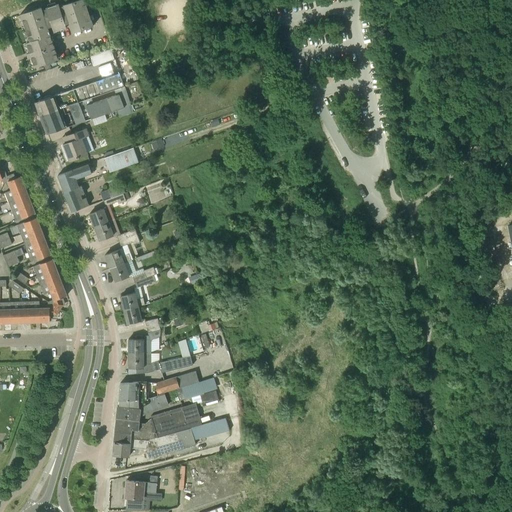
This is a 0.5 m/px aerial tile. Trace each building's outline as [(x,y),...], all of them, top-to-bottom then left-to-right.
[(41,7),(20,14),(29,41),(26,43),(29,52),(26,53),(28,59),(31,58),(34,68),(58,60),(48,28),(52,27),(54,32),(66,28),(65,25),(70,23),(73,33),(93,26),(84,0),(78,0),(63,5),(64,6),(59,8),(58,4),(46,8),(46,9),(42,11),(41,7)] [(91,56),(94,66),(114,59),(111,49),(91,56)] [(73,72),(85,67),(83,61),(71,66),(73,72)] [(110,63),(98,67),(102,79),(114,76),(110,63)] [(87,100),(117,90),(124,87),(119,74),(114,76),(102,79),(35,102),(40,115),(60,109),(87,100)] [(105,114),(117,110),(130,106),(124,87),(117,90),(119,94),(88,105),(87,100),(60,109),(66,127),(95,118),(105,114)] [(130,106),(117,110),(119,117),(133,112),(130,106)] [(60,109),(40,115),(47,134),(66,127),(60,109)] [(105,114),(95,118),(97,124),(107,121),(105,114)] [(74,141),(63,145),(69,161),(88,154),(82,139),(89,136),(86,129),(71,134),(74,141)] [(161,139),(152,142),(154,149),(164,146),(161,139)] [(104,158),(109,172),(137,162),(133,148),(114,155),(106,158),(104,158)] [(64,192),(79,187),(76,179),(94,172),(91,163),(58,176),(64,192)] [(7,176),(4,183),(6,182),(9,191),(24,185),(21,176),(15,178),(14,174),(7,176)] [(108,188),(111,197),(125,192),(122,183),(108,188)] [(24,185),(9,191),(5,193),(8,202),(28,195),(24,185)] [(82,185),(79,187),(64,192),(72,212),(90,205),(82,185)] [(106,206),(118,201),(119,204),(126,201),(126,200),(130,199),(127,191),(125,192),(111,197),(104,200),(106,206)] [(28,195),(8,202),(12,211),(31,204),(28,195)] [(31,204),(12,211),(15,221),(35,213),(31,204)] [(94,228),(111,221),(115,220),(111,208),(104,211),(103,209),(89,214),(94,228)] [(17,225),(21,234),(40,226),(37,218),(17,225)] [(115,220),(111,221),(94,228),(99,241),(116,234),(117,235),(120,234),(115,220)] [(40,226),(21,234),(24,243),(44,236),(40,226)] [(117,236),(120,241),(137,234),(135,229),(117,236)] [(0,241),(10,238),(7,232),(0,235),(0,241)] [(122,246),(126,245),(127,244),(133,242),(134,244),(140,242),(137,234),(120,241),(122,246)] [(44,236),(24,243),(28,253),(47,245),(44,236)] [(10,238),(0,241),(0,247),(1,249),(12,244),(10,238)] [(47,245),(28,253),(32,262),(51,254),(47,245)] [(131,260),(129,254),(125,255),(123,248),(105,255),(110,268),(124,263),(131,260)] [(5,261),(17,256),(15,251),(3,255),(5,261)] [(136,262),(156,256),(154,251),(134,257),(136,262)] [(17,256),(5,261),(8,267),(19,262),(17,256)] [(33,267),(37,276),(56,268),(53,259),(33,267)] [(124,263),(110,268),(115,281),(129,276),(124,263)] [(135,281),(153,275),(156,273),(154,267),(144,271),(144,272),(133,276),(135,281)] [(56,268),(37,276),(40,285),(60,277),(56,268)] [(14,277),(20,280),(23,275),(18,271),(14,277)] [(192,285),(199,282),(197,274),(189,277),(192,285)] [(23,275),(20,280),(25,284),(28,279),(23,275)] [(153,275),(135,281),(137,287),(155,281),(153,275)] [(60,277),(40,285),(44,294),(51,292),(63,287),(60,277)] [(15,290),(18,284),(13,281),(9,286),(15,290)] [(23,288),(18,284),(15,290),(20,293),(23,288)] [(63,287),(51,292),(54,299),(47,301),(59,309),(62,305),(61,301),(62,301),(61,298),(67,296),(63,287)] [(120,296),(124,310),(138,306),(145,304),(143,297),(137,299),(135,293),(120,296)] [(31,322),(30,301),(20,302),(21,323),(31,322)] [(40,322),(40,308),(39,301),(30,301),(31,322),(40,322)] [(59,309),(47,301),(48,308),(40,308),(40,322),(50,322),(50,316),(53,316),(53,314),(56,314),(59,309)] [(11,323),(10,302),(0,302),(1,323),(11,323)] [(21,323),(20,302),(10,302),(11,323),(21,323)] [(138,306),(124,310),(127,324),(142,320),(138,306)] [(179,316),(173,319),(176,327),(183,324),(179,316)] [(145,321),(146,327),(159,323),(158,317),(145,321)] [(159,323),(146,327),(149,335),(145,336),(145,339),(128,339),(128,353),(151,353),(151,344),(152,341),(152,340),(153,339),(154,339),(157,338),(158,338),(160,337),(160,336),(161,334),(161,331),(160,329),(159,323)] [(206,333),(201,335),(205,348),(210,346),(206,333)] [(159,370),(158,362),(151,364),(151,353),(128,353),(129,368),(144,368),(144,366),(146,366),(148,373),(159,370)] [(158,362),(159,370),(160,373),(191,365),(188,354),(158,362)] [(165,380),(168,390),(180,386),(198,381),(196,371),(165,380)] [(155,385),(157,394),(164,391),(168,390),(165,380),(158,382),(159,384),(155,385)] [(132,399),(145,398),(146,382),(138,382),(120,383),(118,400),(132,399)] [(148,397),(150,404),(140,407),(132,407),(118,405),(116,418),(140,421),(141,413),(169,404),(164,391),(157,394),(148,397)] [(150,404),(148,397),(145,398),(132,399),(132,407),(140,407),(150,404)] [(150,415),(151,419),(145,423),(140,423),(140,421),(116,418),(114,442),(131,438),(146,440),(202,424),(200,416),(189,420),(184,405),(150,415)] [(131,438),(114,442),(112,454),(129,456),(130,447),(144,448),(147,459),(196,444),(195,441),(229,430),(225,418),(202,424),(146,440),(131,438)] [(156,489),(157,476),(150,476),(150,482),(126,480),(125,498),(142,499),(143,491),(149,492),(149,489),(156,489)]
